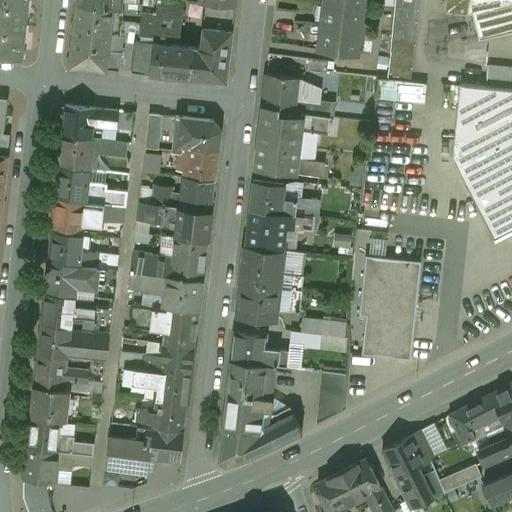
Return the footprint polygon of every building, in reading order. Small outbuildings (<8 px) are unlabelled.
[(27,0),(0,0),(0,5),(27,9),(27,0)] [(127,0),(141,1),(140,10),(141,10),(155,12),(156,0),(127,0)] [(177,0),(156,0),(155,12),(176,14),(177,7),(177,0)] [(195,0),(177,0),(177,7),(181,8),(180,12),(232,18),(234,4),(195,0)] [(323,0),(317,49),(356,53),(358,36),(360,37),(362,23),(360,23),(362,0),(323,0)] [(396,0),(388,97),(425,101),(427,81),(413,80),(419,0),(396,0)] [(511,0),(470,0),(480,41),(511,32),(511,0)] [(118,8),(75,3),(68,66),(104,69),(106,50),(107,50),(111,19),(121,20),(121,19),(122,8),(118,8)] [(27,9),(0,5),(0,31),(24,34),(27,9)] [(140,10),(122,8),(121,19),(140,21),(141,10),(140,10)] [(155,12),(141,10),(140,21),(138,32),(178,37),(180,15),(176,14),(155,12)] [(121,20),(111,19),(107,50),(121,51),(123,36),(120,36),(121,20)] [(231,31),(202,27),(199,48),(228,51),(231,31)] [(24,34),(0,31),(0,57),(21,60),(24,34)] [(152,43),(135,41),(134,52),(150,54),(152,43)] [(199,48),(152,43),(150,54),(148,74),(225,82),(228,51),(199,48)] [(107,50),(106,50),(104,69),(119,71),(121,51),(107,50)] [(150,54),(134,52),(131,72),(148,74),(150,54)] [(511,67),(488,66),(486,86),(511,88),(511,67)] [(297,78),(265,74),(262,105),(261,109),(292,113),(293,110),(294,98),(297,78)] [(511,88),(486,86),(460,84),(452,158),(465,183),(466,183),(494,239),(511,230),(511,88)] [(330,100),(302,97),(302,99),(294,98),(293,110),(301,111),(300,113),(328,117),(330,100)] [(95,108),(66,105),(62,134),(92,137),(93,129),(95,108)] [(119,111),(95,108),(93,129),(101,130),(102,125),(117,127),(119,111)] [(292,113),(261,109),(257,142),(297,146),(299,130),(299,126),(291,125),(292,113)] [(300,113),(292,113),(291,125),(299,126),(299,130),(326,133),(328,117),(300,113)] [(163,115),(150,114),(146,148),(159,149),(163,115)] [(214,121),(176,116),(172,150),(181,151),(182,151),(182,146),(218,149),(221,130),(214,121)] [(92,137),(62,134),(59,163),(89,167),(90,154),(92,137)] [(100,138),(92,137),(90,154),(98,154),(99,152),(100,138)] [(128,142),(100,138),(99,152),(126,157),(128,142)] [(297,146),(257,142),(254,169),(293,174),(295,158),(297,146)] [(218,149),(182,146),(182,151),(181,151),(178,168),(186,169),(186,176),(214,180),(218,149)] [(160,154),(145,153),(143,171),(158,173),(160,154)] [(324,162),(295,158),(293,174),(322,177),(324,162)] [(88,172),(58,168),(55,197),(85,201),(87,182),(88,172)] [(186,176),(183,176),(180,206),(210,210),(214,180),(186,176)] [(282,184),(253,181),(250,208),(279,212),(281,199),(282,184)] [(107,184),(87,182),(85,201),(103,203),(125,206),(127,191),(106,189),(107,184)] [(173,188),(154,185),(152,203),(171,205),(173,188)] [(85,201),(55,197),(52,227),(81,230),(82,224),(84,205),(85,201)] [(295,199),(285,197),(285,200),(281,199),(279,212),(293,214),(295,199)] [(312,201),(295,199),(293,214),(295,214),(310,216),(312,201)] [(152,203),(139,201),(137,218),(168,223),(171,205),(152,203)] [(102,208),(84,205),(82,224),(99,226),(100,218),(123,221),(125,206),(103,203),(102,208)] [(210,210),(180,206),(176,237),(206,240),(210,210)] [(279,212),(250,208),(245,246),(283,250),(285,229),(293,230),(295,214),(293,214),(279,212)] [(310,216),(295,214),(293,230),(312,232),(314,216),(310,216)] [(81,234),(51,231),(48,260),(78,264),(80,249),(81,234)] [(206,240),(176,237),(174,255),(171,275),(201,278),(206,240)] [(283,250),(245,246),(241,284),(301,290),(302,290),(303,275),(280,273),(283,250)] [(119,254),(80,249),(78,264),(117,269),(119,254)] [(174,255),(133,251),(130,270),(167,274),(171,275),(174,255)] [(421,261),(365,255),(359,315),(366,316),(362,353),(410,359),(421,261)] [(78,264),(48,260),(45,290),(75,293),(76,283),(78,264)] [(117,269),(78,264),(76,283),(94,286),(95,282),(115,284),(117,269)] [(167,274),(130,270),(128,287),(165,292),(167,274)] [(171,275),(167,274),(165,292),(163,305),(197,309),(201,278),(171,275)] [(301,290),(241,284),(237,317),(275,321),(276,306),(299,309),(301,290)] [(75,298),(44,295),(41,323),(71,326),(74,302),(75,298)] [(97,305),(74,302),(72,318),(84,319),(83,327),(94,329),(97,305)] [(112,307),(97,305),(94,329),(109,330),(112,307)] [(141,307),(132,305),(130,326),(139,327),(141,307)] [(166,310),(141,307),(139,327),(164,330),(166,313),(166,310)] [(196,317),(166,313),(164,330),(163,342),(193,345),(196,317)] [(346,321),(322,320),(321,334),(347,337),(346,321)] [(71,326),(41,323),(37,354),(68,357),(69,348),(71,329),(71,326)] [(94,331),(71,329),(69,348),(92,351),(93,347),(94,331)] [(109,330),(94,329),(94,331),(93,347),(107,348),(109,330)] [(266,335),(234,331),(231,360),(276,365),(275,366),(287,367),(289,349),(265,346),(266,335)] [(347,337),(321,334),(319,348),(347,351),(347,337)] [(193,345),(163,342),(161,356),(159,370),(189,374),(193,345)] [(145,352),(120,349),(119,365),(133,367),(159,370),(161,356),(144,354),(145,352)] [(68,357),(37,354),(34,385),(65,388),(66,379),(67,366),(68,357)] [(231,360),(227,393),(271,398),(272,397),(266,397),(268,382),(273,382),(275,366),(276,365),(231,360)] [(91,369),(67,366),(66,379),(89,381),(91,369)] [(159,370),(133,367),(131,381),(158,384),(159,370)] [(189,374),(159,370),(158,384),(156,398),(186,402),(189,374)] [(346,373),(322,371),(316,422),(343,409),(346,373)] [(511,381),(449,414),(462,443),(488,432),(511,421),(511,381)] [(65,388),(34,385),(31,413),(67,418),(70,389),(65,388)] [(271,398),(227,393),(223,425),(219,460),(226,466),(253,457),(302,431),(290,406),(275,413),(275,414),(271,417),(273,398),(271,398)] [(186,402),(156,398),(153,418),(152,427),(182,431),(186,402)] [(147,410),(136,408),(134,425),(145,426),(152,427),(153,418),(148,417),(147,410)] [(61,423),(29,420),(26,449),(58,453),(59,438),(61,423)] [(511,421),(488,432),(492,442),(479,447),(485,463),(511,451),(511,421)] [(129,424),(111,422),(110,436),(127,438),(129,424)] [(110,436),(109,436),(106,466),(148,471),(149,457),(152,427),(145,426),(143,440),(127,438),(110,436)] [(182,431),(152,427),(149,457),(179,460),(183,431),(182,431)] [(435,455),(422,429),(409,436),(410,436),(409,436),(423,464),(431,460),(431,459),(430,456),(435,455)] [(423,476),(418,466),(431,460),(423,464),(409,436),(410,436),(409,436),(409,435),(383,449),(383,451),(384,451),(412,507),(440,493),(431,472),(423,476)] [(87,441),(59,438),(58,453),(93,456),(94,439),(87,441)] [(58,453),(26,449),(23,479),(54,482),(56,468),(71,469),(72,463),(92,465),(93,456),(58,453)] [(366,459),(342,471),(356,500),(357,502),(365,497),(381,488),(366,459)] [(475,463),(438,480),(444,493),(481,476),(475,463)] [(124,483),(125,470),(107,469),(107,483),(124,483)] [(342,470),(319,482),(329,504),(324,507),(326,511),(333,511),(341,508),(356,500),(342,471),(342,470)] [(511,473),(498,480),(505,496),(511,493),(511,473)] [(53,511),(45,482),(23,480),(23,496),(29,511),(53,511)] [(392,511),(381,488),(365,497),(372,511),(392,511)]
